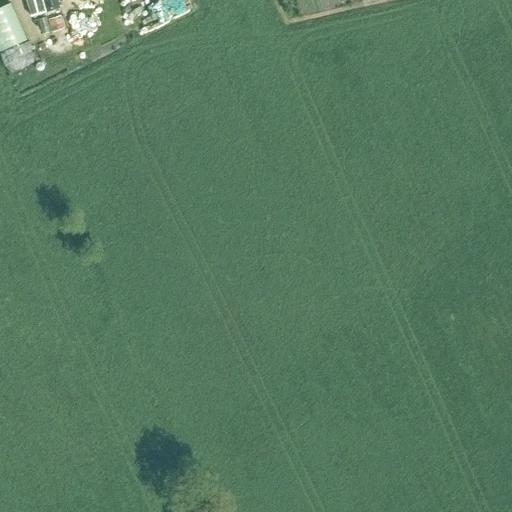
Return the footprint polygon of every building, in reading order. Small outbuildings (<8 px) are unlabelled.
[(59,8),(56,0),(41,0),(45,12),(59,8)] [(0,7),(0,50),(26,40),(10,3),(0,7)] [(84,6),(69,8),(72,24),(87,21),(84,6)] [(63,24),(60,15),(49,19),(51,28),(63,24)] [(19,50),(0,56),(0,67),(10,95),(33,86),(19,50)]
